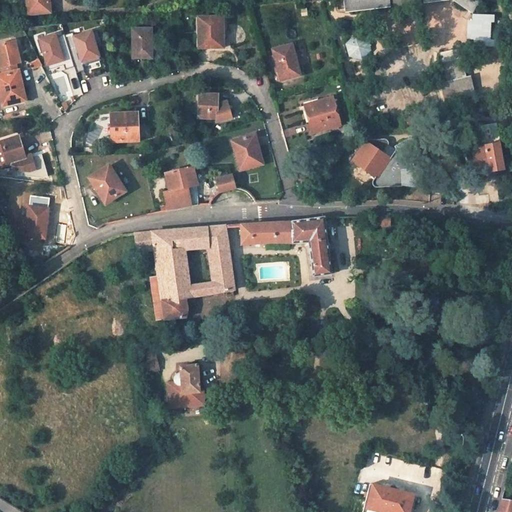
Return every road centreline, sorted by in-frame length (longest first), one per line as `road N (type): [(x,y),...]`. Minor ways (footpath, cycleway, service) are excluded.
road 1 (residential): [(86,241),(59,131),(90,98),(202,71),(232,74),(263,97),(295,212)]
road 2 (unclassified): [(295,212),(429,207),(511,218)]
road 3 (unclassified): [(86,241),(118,227),(190,216),(295,212)]
road 4 (primary): [(511,374),(477,511)]
